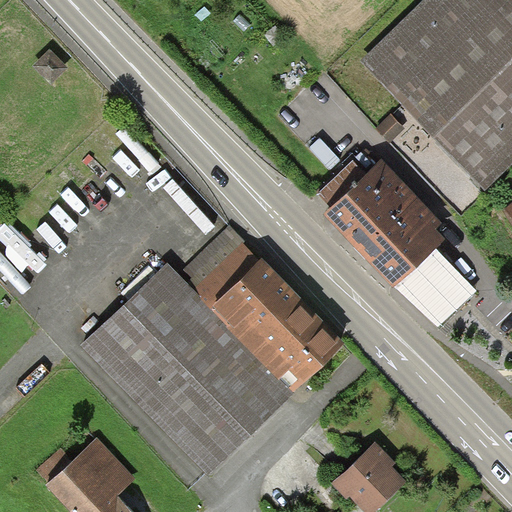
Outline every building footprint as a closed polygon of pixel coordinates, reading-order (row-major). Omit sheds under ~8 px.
[(511,0),(422,0),(359,59),(478,188),(511,156),(511,0)] [(315,211),(390,293),(439,248),(430,238),(438,231),(373,159),(315,211)] [(224,227),(173,276),(164,266),(79,344),(200,477),(285,399),(284,397),(337,346),(224,227)] [(128,511),(113,495),(129,480),(90,438),(39,485),(64,511),(128,511)] [(396,464),(375,443),(332,484),(345,499),(349,495),(365,511),(374,511),(405,483),(392,468),(396,464)]
